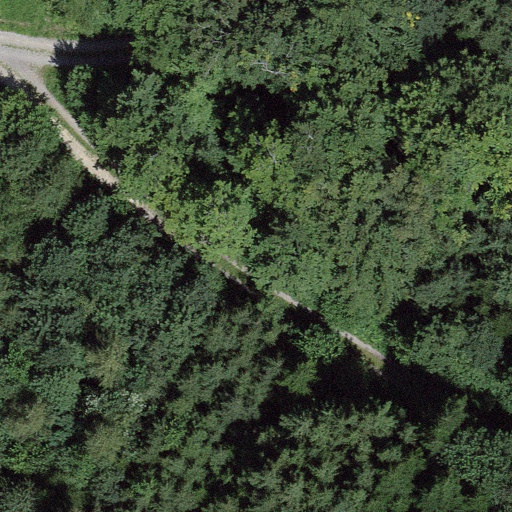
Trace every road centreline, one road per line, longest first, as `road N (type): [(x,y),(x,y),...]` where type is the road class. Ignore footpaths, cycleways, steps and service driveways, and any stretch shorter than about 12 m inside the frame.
road 1 (track): [(0,59),(140,198),(511,438)]
road 2 (track): [(0,43),(108,57),(205,41),(347,0)]
